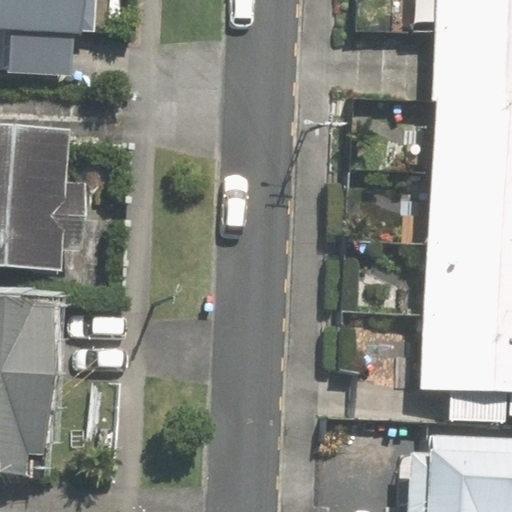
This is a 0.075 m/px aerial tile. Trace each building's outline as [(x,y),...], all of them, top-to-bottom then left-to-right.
[(75,27),(74,0),(0,0),(0,70),(51,70),(52,30),(58,30),(58,27),(75,27)] [(511,34),(511,0),(418,0),(417,29),(511,34)] [(511,106),(511,34),(417,29),(415,102),(511,106)] [(511,177),(511,106),(415,102),(411,173),(511,177)] [(43,184),(47,135),(0,132),(0,270),(39,272),(41,252),(68,252),(71,186),(43,184)] [(511,246),(511,177),(411,173),(408,242),(511,246)] [(511,318),(511,246),(408,242),(405,315),(511,318)] [(0,475),(26,476),(40,477),(42,446),(28,445),(34,303),(0,301),(0,475)] [(511,394),(511,318),(405,315),(402,390),(445,392),(443,412),(484,414),(484,393),(511,394)] [(508,456),(401,451),(401,455),(387,455),(384,511),(511,511),(511,482),(507,482),(508,456)]
